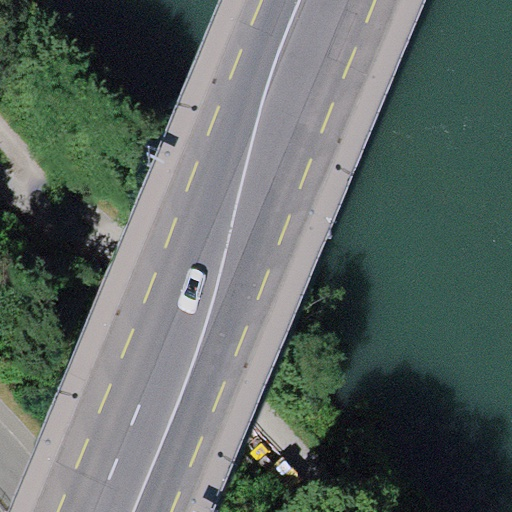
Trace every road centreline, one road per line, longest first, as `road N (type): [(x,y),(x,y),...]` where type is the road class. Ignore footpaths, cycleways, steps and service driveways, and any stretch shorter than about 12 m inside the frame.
road 1 (secondary): [(313,0),(102,511)]
road 2 (track): [(349,511),(0,127)]
